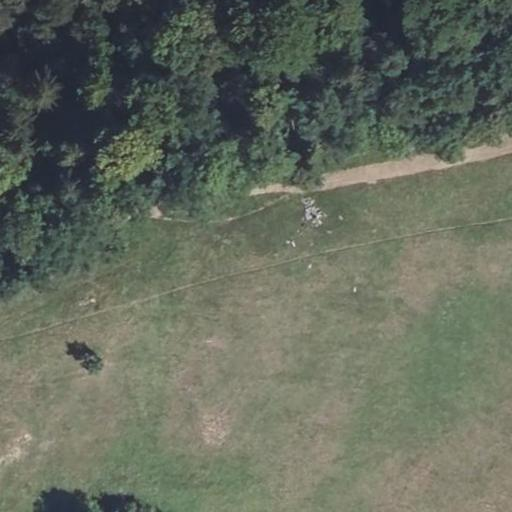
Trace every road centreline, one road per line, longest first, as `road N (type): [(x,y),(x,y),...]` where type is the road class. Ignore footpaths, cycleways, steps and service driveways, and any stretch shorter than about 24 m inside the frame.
road 1 (track): [(0,284),(139,219),(511,135)]
road 2 (track): [(281,188),(489,0)]
